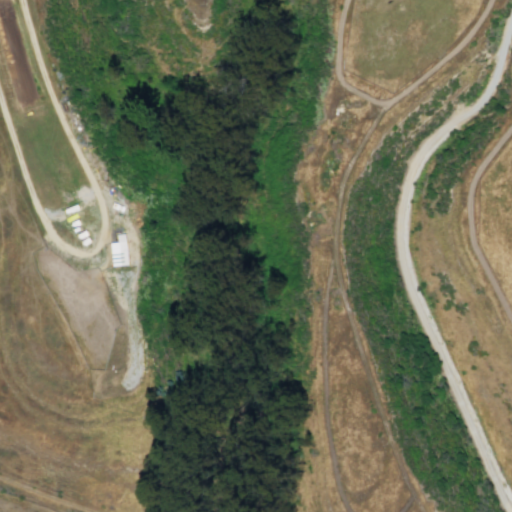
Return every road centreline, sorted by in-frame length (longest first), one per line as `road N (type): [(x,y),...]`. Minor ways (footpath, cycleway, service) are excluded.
road 1 (track): [(511,13),(482,97),(430,139),(405,181),(398,234),(423,325),(508,511)]
road 2 (track): [(0,98),(48,238),(86,255),(103,231),(102,206),(40,67),(21,0)]
